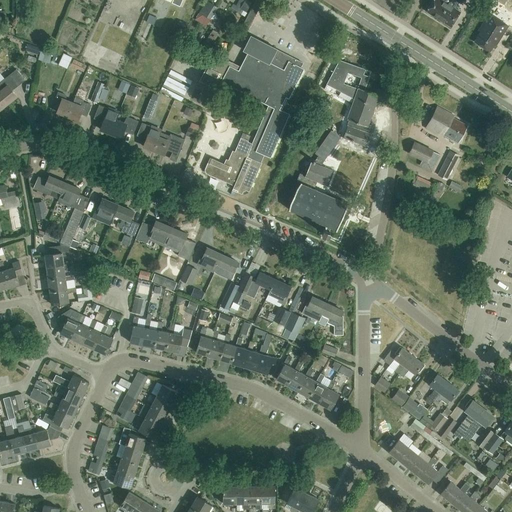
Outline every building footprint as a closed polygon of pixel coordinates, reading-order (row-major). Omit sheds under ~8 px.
[(16,0),(16,34),(23,34),(23,27),(28,27),(27,0),(16,0)] [(439,19),(450,0),(440,0),(441,0),(440,0),(433,0),(426,11),(439,19)] [(461,3),(463,0),(450,0),(439,19),(451,27),(460,12),(455,9),(459,2),(461,3)] [(211,20),(218,8),(207,1),(195,20),(206,27),(210,20),(211,20)] [(496,45),(508,26),(489,14),(478,31),(481,33),(475,42),(490,51),(494,44),(496,45)] [(155,17),(149,15),(146,23),(152,25),(155,17)] [(219,34),(213,30),(202,46),(208,50),(219,34)] [(259,127),(280,136),(289,114),(281,110),(287,97),(289,98),(303,69),(300,68),(303,63),(251,37),(244,50),(248,53),(241,67),(230,61),(226,63),(225,65),(214,59),(211,64),(213,65),(211,69),(207,67),(199,81),(213,88),(218,79),(269,105),(259,127)] [(27,44),(25,51),(37,55),(40,48),(27,44)] [(58,64),(67,68),(72,57),(63,53),(58,64)] [(368,126),(379,95),(364,90),(369,77),(363,75),(365,69),(339,60),(327,84),(354,99),(347,119),(349,120),(348,125),(347,125),(343,138),(367,146),(371,134),(367,132),(370,126),(368,126)] [(80,63),(77,69),(84,72),(87,66),(80,63)] [(119,71),(121,67),(112,63),(110,67),(119,71)] [(0,93),(8,103),(17,96),(12,91),(25,80),(16,69),(0,82),(0,93)] [(168,84),(189,93),(193,84),(195,84),(197,79),(174,69),(168,84)] [(121,81),(118,87),(126,91),(129,85),(121,81)] [(131,86),(128,92),(135,95),(138,89),(131,86)] [(90,101),(97,103),(102,90),(95,87),(90,101)] [(67,116),(73,103),(65,100),(66,95),(58,92),(55,99),(61,102),(57,112),(67,116)] [(83,101),(75,97),(73,103),(67,116),(78,120),(81,113),(87,116),(91,105),(83,102),(83,101)] [(116,120),(119,113),(99,105),(94,119),(103,122),(100,129),(111,133),(116,120)] [(458,143),(467,126),(453,118),(454,116),(437,107),(426,128),(439,135),(440,133),(458,143)] [(11,114),(18,124),(24,119),(16,110),(11,114)] [(116,120),(111,133),(121,138),(124,131),(133,134),(138,121),(127,117),(123,123),(116,120)] [(154,151),(159,137),(161,132),(152,129),(153,127),(142,123),(137,136),(146,139),(143,146),(154,151)] [(195,140),(199,131),(189,127),(185,136),(195,140)] [(270,158),(280,136),(259,127),(252,144),(248,142),(248,141),(250,136),(243,133),(241,138),(241,137),(235,152),(232,151),(226,165),(210,158),(203,172),(234,186),(232,190),(242,194),(243,192),(246,190),(249,192),(261,163),(260,163),(264,155),(270,158)] [(329,137),(337,142),(341,137),(333,131),(329,137)] [(170,134),(169,136),(161,132),(159,137),(154,151),(164,155),(167,148),(179,152),(185,139),(170,134)] [(432,172),(441,155),(415,142),(409,154),(422,160),(419,166),(432,172)] [(437,175),(447,180),(460,155),(450,150),(437,175)] [(321,166),(325,160),(318,156),(315,161),(314,160),(313,162),(311,162),(305,176),(300,174),(297,181),(301,183),(297,188),(290,203),(289,210),(290,210),(326,226),(325,229),(324,229),(323,229),(321,233),(322,234),(327,236),(328,236),(330,232),(329,231),(330,227),(336,230),(336,231),(344,213),(346,214),(348,210),(346,209),(349,203),(348,203),(347,204),(313,188),(316,181),(328,186),(334,171),(321,166)] [(49,195),(52,188),(61,192),(65,183),(49,176),(47,180),(38,176),(33,189),(49,195)] [(449,187),(459,193),(463,186),(453,180),(449,187)] [(442,191),(445,185),(439,182),(436,188),(442,191)] [(78,194),(80,189),(65,183),(61,192),(57,201),(77,209),(83,212),(89,198),(78,194)] [(7,193),(5,185),(0,186),(0,197),(2,197),(4,208),(17,205),(15,192),(7,193)] [(114,215),(118,205),(102,199),(99,207),(97,206),(93,216),(99,218),(100,215),(112,220),(114,215)] [(44,201),(34,203),(36,214),(46,212),(44,201)] [(118,205),(114,215),(126,220),(122,231),(134,236),(139,224),(130,220),(134,212),(118,205)] [(86,229),(91,219),(84,216),(79,227),(86,229)] [(143,222),(136,238),(147,243),(149,239),(152,240),(164,245),(168,237),(171,228),(156,221),(153,227),(143,222)] [(168,237),(164,245),(179,251),(177,255),(189,260),(196,243),(185,239),(187,234),(171,228),(168,237)] [(47,229),(45,235),(58,241),(61,235),(47,229)] [(129,246),(132,238),(126,236),(123,244),(129,246)] [(73,239),(70,246),(76,249),(79,242),(73,239)] [(214,272),(218,264),(222,255),(207,248),(203,256),(201,256),(197,264),(214,272)] [(64,265),(64,264),(62,256),(71,255),(71,250),(61,252),(61,253),(45,255),(46,267),(64,265)] [(222,255),(218,264),(230,270),(226,278),(232,280),(236,272),(234,270),(238,262),(222,255)] [(2,271),(7,288),(19,284),(17,276),(23,274),(19,261),(12,263),(14,267),(5,270),(3,262),(0,262),(0,268),(1,271),(2,271)] [(65,277),(65,276),(64,269),(73,267),(72,263),(64,264),(64,265),(46,267),(48,280),(65,277)] [(191,285),(198,270),(187,265),(180,281),(191,285)] [(141,271),(139,278),(149,280),(151,273),(141,271)] [(261,284),(271,289),(275,280),(260,272),(256,280),(254,279),(254,277),(246,273),(238,291),(245,294),(254,298),(261,284)] [(67,290),(67,289),(66,281),(75,280),(74,275),(65,276),(65,277),(48,280),(50,292),(67,290)] [(275,280),(271,289),(268,295),(278,300),(277,302),(284,305),(289,296),(286,295),(290,287),(275,280)] [(231,283),(224,298),(231,302),(233,298),(239,286),(231,283)] [(67,290),(50,292),(51,305),(69,302),(67,293),(76,292),(76,287),(67,289),(67,290)] [(85,300),(92,299),(93,299),(91,287),(83,288),(85,300)] [(230,308),(237,311),(245,294),(238,291),(230,308)] [(290,307),(293,308),(299,296),(296,294),(290,307)] [(178,296),(177,305),(179,305),(182,304),(185,302),(185,299),(178,296)] [(135,297),(132,313),(140,314),(143,299),(135,297)] [(302,313),(319,321),(327,304),(312,297),(308,304),(307,304),(302,313)] [(243,301),(240,307),(247,310),(250,304),(243,301)] [(189,302),(187,307),(196,310),(198,305),(189,302)] [(91,310),(96,312),(99,306),(93,304),(91,310)] [(343,311),(327,304),(318,324),(325,327),(327,322),(334,326),(334,335),(343,335),(343,316),(341,315),(343,311)] [(279,307),(273,321),(284,326),(290,313),(279,307)] [(79,323),(78,322),(70,319),(74,311),(70,309),(66,317),(67,318),(60,333),(71,339),(79,323)] [(202,310),(199,318),(207,321),(209,312),(202,310)] [(298,333),(304,319),(292,313),(286,328),(298,333)] [(90,328),(89,327),(82,324),(85,316),(81,314),(78,322),(79,323),(71,339),(82,344),(90,328)] [(230,325),(232,318),(223,315),(220,314),(218,320),(230,325)] [(146,328),(144,327),(137,326),(139,317),(134,316),(132,326),(133,326),(130,342),(142,345),(146,328)] [(158,330),(156,330),(149,328),(151,320),(146,319),(144,327),(146,328),(142,345),(154,347),(158,330)] [(101,333),(100,333),(93,330),(97,321),(92,320),(89,327),(90,328),(82,344),(94,349),(101,333)] [(170,333),(169,333),(161,331),(163,322),(158,321),(156,330),(158,330),(154,347),(166,350),(170,333)] [(170,333),(166,350),(179,352),(180,345),(187,346),(192,331),(182,329),(180,335),(173,333),(175,325),(170,324),(169,333),(170,333)] [(101,333),(94,349),(105,354),(113,339),(104,335),(108,327),(104,325),(100,333),(101,333)] [(213,339),(212,339),(204,336),(207,328),(202,327),(200,336),(201,336),(196,352),(208,356),(213,339)] [(225,343),(224,342),(216,340),(219,332),(214,330),(212,339),(213,339),(208,356),(220,359),(225,343)] [(237,346),(235,346),(228,344),(231,335),(226,334),(224,342),(225,343),(220,359),(231,363),(237,346)] [(263,345),(262,345),(259,353),(260,354),(255,370),(267,374),(270,367),(274,368),(277,359),(266,355),(272,335),(267,334),(266,337),(265,340),(263,345)] [(247,350),(247,349),(240,347),(242,339),(238,338),(235,346),(237,346),(231,363),(243,367),(248,350),(247,350)] [(260,354),(259,353),(252,351),(254,342),(250,341),(247,349),(247,350),(248,350),(243,367),(255,370),(260,354)] [(335,358),(338,349),(324,344),(321,353),(335,358)] [(399,374),(412,355),(402,348),(401,348),(400,347),(395,353),(391,350),(383,360),(390,365),(389,366),(399,374)] [(412,355),(399,374),(403,377),(409,369),(415,374),(418,370),(419,371),(424,365),(422,364),(423,363),(412,355)] [(295,370),(294,369),(288,365),(292,358),(288,356),(283,364),(284,364),(276,379),(287,385),(295,370)] [(47,365),(54,369),(57,363),(50,360),(47,365)] [(306,376),(305,375),(298,372),(303,364),(299,362),(294,369),(295,370),(287,385),(298,391),(306,376)] [(340,364),(335,362),(331,369),(336,372),(340,364)] [(317,382),(316,381),(309,378),(314,370),(309,368),(305,375),(306,376),(298,391),(308,397),(317,382)] [(132,383),(142,388),(148,377),(138,372),(132,383)] [(434,400),(448,382),(437,374),(437,375),(435,373),(430,380),(432,381),(429,385),(435,389),(434,391),(430,397),(434,400)] [(328,388),(327,387),(320,384),(324,376),(320,374),(316,381),(317,382),(308,397),(319,403),(328,388)] [(68,387),(84,394),(89,382),(73,375),(70,381),(56,375),(53,381),(67,388),(68,387)] [(384,392),(390,384),(381,377),(375,385),(384,392)] [(37,380),(34,386),(45,391),(48,385),(37,380)] [(328,388),(319,403),(330,410),(339,394),(331,390),(335,382),(331,380),(327,387),(328,388)] [(448,382),(434,400),(439,403),(441,400),(447,404),(450,400),(453,396),(454,398),(459,391),(458,390),(448,382)] [(137,397),(142,388),(132,383),(129,388),(134,391),(132,395),(137,397)] [(156,396),(172,404),(178,392),(162,384),(156,396)] [(78,405),(84,394),(68,387),(67,388),(64,395),(56,391),(54,395),(62,399),(62,398),(78,405)] [(402,405),(408,397),(398,390),(392,398),(402,405)] [(40,393),(37,400),(46,404),(49,397),(40,393)] [(19,409),(25,408),(21,394),(15,395),(19,409)] [(132,409),(136,400),(126,394),(123,400),(128,402),(126,406),(132,409)] [(166,415),(172,404),(156,396),(151,407),(166,415)] [(9,419),(15,417),(9,397),(3,398),(9,419)] [(73,417),(78,405),(62,398),(62,399),(59,406),(51,402),(49,406),(57,410),(57,409),(73,417)] [(403,406),(412,413),(418,405),(409,398),(403,406)] [(461,438),(462,436),(469,426),(483,408),(473,400),(472,401),(470,400),(466,406),(467,407),(465,411),(469,414),(455,434),(461,438)] [(126,420),(130,411),(120,406),(117,411),(122,413),(120,417),(126,420)] [(160,427),(166,415),(151,407),(147,413),(144,412),(141,417),(160,427)] [(469,426),(462,436),(468,441),(471,436),(481,423),(485,426),(488,423),(490,424),(494,418),(493,416),(483,408),(469,426)] [(68,428),(73,417),(57,409),(57,410),(53,417),(45,413),(42,420),(51,424),(50,426),(61,432),(63,426),(68,428)] [(430,426),(437,431),(447,418),(440,413),(430,426)] [(154,438),(160,427),(141,417),(145,419),(142,425),(138,423),(135,428),(154,438)] [(449,417),(438,432),(437,433),(444,439),(457,422),(449,417)] [(420,434),(423,430),(413,422),(410,426),(420,434)] [(61,432),(50,426),(48,429),(37,432),(35,424),(30,425),(31,428),(32,433),(34,433),(38,448),(51,445),(49,440),(58,438),(61,432)] [(32,433),(31,428),(24,430),(23,425),(18,427),(20,436),(22,436),(26,451),(38,448),(34,433),(32,433)] [(99,437),(110,441),(114,428),(103,425),(99,437)] [(22,436),(20,436),(15,438),(12,426),(5,427),(6,432),(8,440),(10,439),(14,454),(26,451),(22,436)] [(494,433),(487,427),(475,443),(482,449),(494,433)] [(430,441),(433,437),(423,430),(420,434),(430,441)] [(121,438),(119,444),(120,444),(125,446),(142,451),(146,438),(129,433),(127,439),(121,438)] [(484,449),(489,452),(500,437),(495,433),(484,449)] [(106,453),(110,441),(99,437),(95,449),(106,453)] [(440,449),(443,445),(433,437),(430,441),(440,449)] [(10,439),(8,440),(0,442),(0,441),(0,452),(1,458),(14,454),(10,439)] [(399,460),(408,448),(398,440),(389,452),(399,460)] [(121,458),(138,463),(142,451),(125,446),(120,444),(116,456),(121,458)] [(443,445),(440,449),(450,456),(453,452),(443,445)] [(408,468),(418,456),(408,448),(399,460),(408,468)] [(103,463),(106,453),(95,449),(93,455),(98,457),(97,461),(103,463)] [(428,463),(418,456),(408,468),(418,476),(428,463)] [(428,463),(418,476),(428,484),(431,479),(437,483),(448,469),(443,465),(438,471),(431,466),(433,463),(434,464),(437,461),(433,457),(428,463)] [(134,475),(138,463),(121,458),(117,470),(134,475)] [(489,459),(485,465),(493,471),(497,465),(489,459)] [(99,475),(102,465),(91,461),(89,467),(94,469),(93,473),(99,475)] [(473,474),(476,470),(466,462),(463,466),(473,474)] [(496,475),(506,483),(511,476),(501,468),(496,475)] [(130,488),(134,475),(117,470),(115,477),(112,476),(110,481),(130,488)] [(483,481),(486,477),(476,470),(473,474),(483,481)] [(495,477),(488,486),(492,489),(493,488),(496,485),(499,480),(495,477)] [(460,490),(460,489),(450,481),(440,494),(450,502),(460,490)] [(460,510),(470,497),(464,493),(470,486),(465,483),(460,489),(460,490),(450,502),(460,510)] [(496,485),(493,488),(503,496),(506,492),(496,485)] [(223,504),(236,504),(236,486),(223,486),(223,504)] [(249,504),(249,486),(236,486),(236,504),(243,504),(243,509),(249,509),(249,504)] [(262,508),(262,503),(262,486),(249,486),(249,504),(255,503),(255,508),(262,508)] [(262,486),(262,503),(268,503),(268,508),(275,508),(275,486),(262,486)] [(298,509),(306,493),(294,487),(287,503),(293,506),(290,511),(292,511),(297,511),(299,509),(298,509)] [(462,511),(473,511),(479,505),(474,501),(479,495),(475,491),(470,497),(460,510),(462,511)] [(123,511),(131,511),(140,499),(129,492),(120,507),(125,510),(123,511)] [(106,504),(113,502),(111,493),(104,495),(106,504)] [(298,509),(299,509),(304,511),(311,511),(318,499),(306,493),(298,509)] [(190,507),(197,511),(208,511),(212,506),(197,496),(190,507)] [(146,511),(151,505),(140,499),(131,511),(146,511)] [(0,511),(13,511),(15,504),(3,501),(0,511)]
